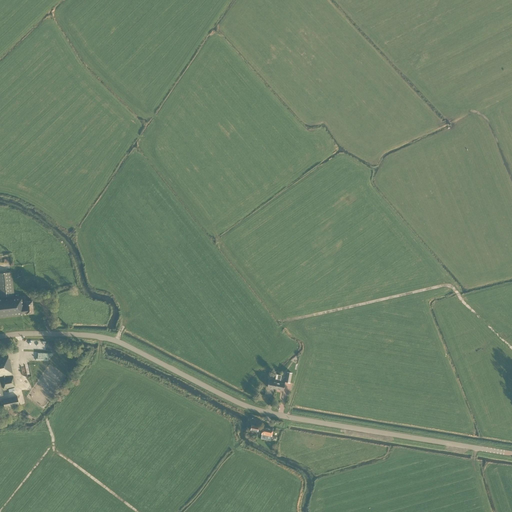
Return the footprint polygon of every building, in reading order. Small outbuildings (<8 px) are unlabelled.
[(32,253),(32,251),(32,249),(31,247),(30,245),(29,244),(27,243),(25,242),(23,241),(21,241),(20,242),(18,242),(16,243),(15,245),(14,246),(13,248),(13,249),(13,251),(13,254),(14,255),(14,257),(16,258),(17,259),(19,260),(21,261),(23,261),(25,260),(26,260),(28,259),(29,258),(31,256),(31,254),(32,253)] [(0,297),(1,297),(2,299),(0,299),(0,317),(22,315),(22,314),(26,313),(27,314),(34,313),(32,301),(23,302),(23,297),(13,298),(13,296),(14,296),(12,272),(0,273),(0,297)] [(0,396),(3,396),(0,381),(0,378),(1,379),(3,389),(15,387),(10,360),(9,360),(8,355),(0,356),(0,396)] [(274,378),(273,382),(268,381),(267,387),(275,389),(277,380),(277,379),(278,374),(275,374),(274,378)] [(275,389),(283,390),(285,384),(280,383),(281,376),(278,375),(277,380),(275,389)] [(5,410),(19,406),(17,396),(3,399),(5,410)]
